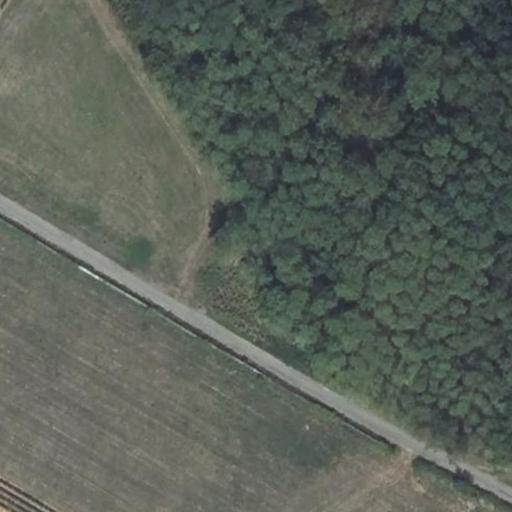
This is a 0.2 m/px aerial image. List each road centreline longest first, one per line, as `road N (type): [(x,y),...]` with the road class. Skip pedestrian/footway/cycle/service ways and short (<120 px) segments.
road 1 (unclassified): [(511,494),(0,201)]
road 2 (track): [(171,303),(217,233),(220,210),(95,0)]
